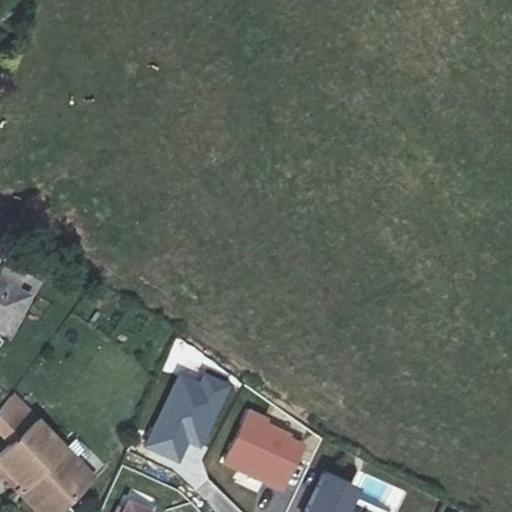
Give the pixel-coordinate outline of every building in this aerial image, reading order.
[(26,298),(0,284),(0,330),(9,335),(26,298)] [(199,384),(180,373),(143,448),(179,465),(190,445),(202,449),(235,387),(205,373),(199,384)] [(271,420),(248,409),(221,464),(283,495),(308,446),(292,440),(293,435),(270,426),(271,420)] [(48,511),(95,473),(42,414),(0,450),(0,463),(42,511),(48,511)] [(357,490),(326,476),(310,511),(384,511),(395,487),(364,474),(357,490)]
